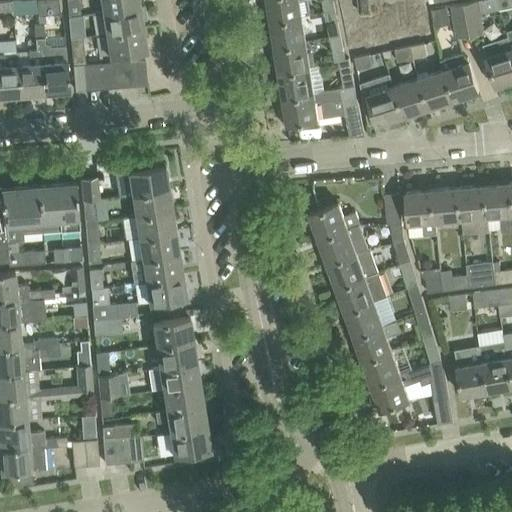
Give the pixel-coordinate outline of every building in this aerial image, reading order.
[(38,12),(38,15),(39,15),(37,0),(21,0),(12,1),(13,14),(38,12)] [(58,0),(37,0),(39,15),(43,15),(61,13),(58,0)] [(67,0),(69,16),(81,15),(79,0),(67,0)] [(140,5),(139,0),(100,0),(103,11),(140,5)] [(271,20),(302,15),(299,0),(267,0),(268,4),(264,5),(266,20),(271,19),(271,20)] [(355,11),(362,44),(425,31),(418,0),(383,0),(385,5),(355,11)] [(476,0),(465,2),(469,33),(484,30),(481,13),(478,0),(476,0)] [(511,0),(497,0),(500,10),(511,7),(511,0)] [(0,1),(0,15),(13,14),(12,1),(0,1)] [(456,36),(469,33),(465,2),(450,5),(456,36)] [(106,33),(144,26),(142,18),(147,17),(145,4),(140,5),(103,11),(106,33)] [(450,24),(446,7),(430,10),(434,27),(450,24)] [(82,34),(81,15),(69,16),(71,35),(82,34)] [(272,29),(266,30),(269,46),(275,45),(306,41),(302,15),(271,20),(272,29)] [(338,22),(327,24),(330,37),(340,35),(338,22)] [(44,23),(35,24),(36,37),(45,37),(44,23)] [(147,49),(144,26),(106,33),(110,55),(147,49)] [(340,35),(330,37),(335,61),(345,59),(340,35)] [(483,43),(487,56),(496,85),(511,80),(511,45),(509,35),(483,43)] [(51,43),(45,42),(45,37),(36,37),(37,50),(41,49),(44,92),(70,90),(68,70),(67,59),(66,44),(51,45),(51,43)] [(72,38),(74,65),(83,64),(86,64),(84,37),(72,38)] [(312,50),(308,51),(306,41),(275,45),(276,56),(271,56),(273,71),(278,70),(279,71),(310,65),(314,65),(312,50)] [(425,42),(410,45),(413,58),(427,55),(425,42)] [(398,61),(413,58),(410,45),(395,48),(398,61)] [(20,94),(44,92),(41,49),(37,50),(29,50),(30,62),(17,63),(20,94)] [(0,52),(0,95),(20,94),(16,52),(1,53),(0,52)] [(441,60),(444,69),(453,99),(479,91),(470,61),(468,56),(462,53),(441,60)] [(134,60),(136,84),(148,83),(146,59),(134,60)] [(136,84),(134,60),(121,61),(123,85),(136,84)] [(109,62),(111,86),(123,85),(121,61),(109,62)] [(109,62),(96,63),(99,87),(111,86),(109,62)] [(85,88),(99,87),(96,63),(86,64),(83,64),(85,88)] [(76,89),(85,88),(83,64),(74,65),(74,69),(76,89)] [(283,97),(314,92),(310,65),(279,71),(280,82),(277,83),(279,97),(283,96),(283,97)] [(419,77),(428,107),(453,99),(444,69),(419,77)] [(343,87),(354,85),(352,72),(341,74),(343,87)] [(394,86),(390,74),(360,83),(369,123),(376,120),(377,123),(403,115),(394,86)] [(419,77),(394,86),(403,115),(428,107),(419,77)] [(314,92),(283,97),(284,107),(280,107),(282,123),(287,123),(318,118),(344,114),(348,136),(363,135),(358,104),(354,85),(343,87),(340,88),(330,89),(314,92)] [(119,195),(132,193),(169,187),(166,165),(115,173),(119,195)] [(98,176),(82,178),(84,200),(96,199),(99,198),(98,176)] [(80,228),(79,218),(76,181),(63,182),(63,184),(57,185),(61,230),(80,228)] [(511,183),(511,182),(486,184),(488,216),(500,215),(501,228),(501,231),(511,230),(511,183)] [(39,184),(43,231),(61,230),(57,185),(51,185),(51,183),(39,184)] [(23,232),(43,231),(39,184),(27,185),(27,187),(15,188),(15,186),(8,187),(9,197),(3,197),(6,223),(17,222),(19,241),(24,238),(23,232)] [(489,229),(490,229),(488,216),(486,184),(459,186),(462,218),(463,233),(489,231),(489,229)] [(433,189),(436,221),(462,218),(459,186),(433,189)] [(3,197),(9,197),(8,187),(0,187),(0,260),(3,260),(8,260),(9,265),(19,264),(18,251),(20,251),(19,241),(17,222),(6,223),(3,197)] [(169,187),(132,193),(136,215),(173,209),(169,187)] [(437,234),(436,221),(433,189),(406,191),(408,211),(409,223),(423,222),(423,234),(437,234)] [(385,193),(387,223),(391,223),(402,223),(399,191),(385,193)] [(85,218),(97,217),(96,199),(84,200),(85,218)] [(356,211),(344,215),(339,201),(309,212),(310,213),(306,214),(306,215),(311,229),(315,227),(318,237),(348,226),(356,223),(360,222),(356,211)] [(139,236),(176,230),(173,209),(136,215),(139,236)] [(348,226),(318,237),(322,247),(323,247),(328,260),(327,260),(327,261),(365,248),(356,223),(348,226)] [(402,223),(391,223),(392,236),(394,243),(405,241),(403,235),(402,223)] [(87,245),(99,244),(98,224),(86,225),(87,245)] [(142,258),(180,252),(176,230),(139,236),(142,258)] [(400,262),(410,259),(405,241),(394,243),(400,262)] [(100,262),(99,244),(87,245),(88,262),(100,262)] [(71,246),(62,247),(63,260),(72,259),(71,246)] [(369,246),(365,248),(327,261),(331,272),(332,271),(336,284),(335,285),(336,286),(379,271),(369,246)] [(54,261),(63,260),(62,247),(52,248),(54,261)] [(19,264),(39,262),(38,250),(20,251),(18,251),(19,264)] [(146,280),(183,274),(180,252),(142,258),(146,280)] [(400,262),(408,287),(418,283),(410,259),(400,262)] [(467,275),(469,286),(495,283),(493,262),(493,260),(466,263),(467,274),(467,275)] [(495,283),(511,280),(511,267),(500,269),(499,261),(493,262),(495,283)] [(83,265),(70,266),(71,284),(61,285),(62,292),(85,290),(83,265)] [(101,268),(89,269),(91,288),(103,287),(101,268)] [(28,284),(16,285),(15,271),(5,271),(0,271),(0,296),(17,296),(29,294),(29,290),(28,284)] [(388,295),(379,271),(336,286),(340,296),(341,296),(345,309),(344,309),(345,310),(375,300),(388,295)] [(149,302),(167,299),(187,296),(183,274),(146,280),(149,302)] [(454,288),(469,286),(467,275),(467,274),(453,275),(454,288)] [(428,291),(443,290),(441,275),(425,277),(426,279),(428,291)] [(103,287),(91,288),(94,319),(121,317),(121,316),(137,314),(136,300),(109,303),(108,286),(103,286),(103,287)] [(511,286),(496,288),(499,303),(511,301),(511,286)] [(54,288),(41,289),(29,290),(29,294),(29,299),(33,298),(44,297),(54,296),(54,288)] [(482,305),(499,303),(496,288),(480,291),(482,305)] [(449,298),(444,299),(445,308),(450,307),(450,309),(468,307),(467,301),(466,292),(449,295),(449,298)] [(33,298),(29,299),(29,294),(17,296),(0,296),(0,321),(19,320),(35,319),(33,298)] [(426,308),(424,303),(422,296),(412,300),(415,312),(426,308)] [(354,333),(383,324),(375,300),(345,310),(348,321),(350,320),(354,333)] [(74,316),(86,314),(85,301),(73,302),(74,316)] [(415,312),(423,337),(433,333),(426,308),(415,312)] [(74,327),(87,326),(86,314),(74,316),(72,316),(74,327)] [(157,345),(194,339),(190,316),(153,322),(157,345)] [(95,334),(122,332),(121,317),(94,319),(95,334)] [(362,359),(392,348),(388,336),(400,331),(396,319),(383,324),(354,333),(353,334),(357,345),(358,345),(363,358),(362,358),(362,359)] [(0,346),(21,345),(21,341),(19,320),(0,321),(0,346)] [(503,328),(478,332),(481,344),(488,390),(511,386),(511,380),(505,340),(503,328)] [(46,347),(58,346),(58,338),(46,339),(46,347)] [(33,348),(46,347),(46,339),(33,340),(33,344),(33,348)] [(157,345),(160,366),(197,360),(194,339),(157,345)] [(47,355),(46,347),(33,348),(33,344),(21,345),(0,346),(0,371),(40,368),(39,355),(47,355)] [(481,344),(455,349),(463,395),(488,390),(481,344)] [(431,362),(441,358),(437,346),(427,349),(431,362)] [(371,384),(401,373),(392,348),(362,359),(366,370),(367,369),(372,382),(371,383),(371,384)] [(77,364),(91,363),(89,350),(76,351),(77,364)] [(108,352),(96,352),(98,371),(109,370),(109,366),(108,352)] [(449,397),(445,369),(441,358),(431,362),(401,373),(371,384),(375,393),(370,395),(376,410),(380,408),(380,409),(410,398),(405,384),(421,379),(422,384),(431,381),(434,399),(449,397)] [(160,366),(149,368),(152,390),(163,388),(201,382),(197,360),(160,366)] [(37,368),(0,371),(0,396),(89,389),(93,388),(91,363),(77,364),(76,365),(77,384),(39,387),(37,368)] [(118,372),(97,374),(100,396),(111,395),(111,396),(120,395),(120,394),(130,394),(128,371),(118,372)] [(167,410),(204,404),(201,382),(163,388),(167,410)] [(39,398),(90,394),(89,389),(0,396),(0,420),(27,418),(26,407),(40,405),(39,398)] [(113,414),(111,396),(111,395),(100,396),(101,415),(113,414)] [(207,425),(204,404),(167,410),(155,411),(157,421),(168,419),(170,431),(207,425)] [(27,418),(0,420),(0,445),(43,441),(43,447),(57,446),(56,437),(45,438),(44,430),(28,431),(27,418)] [(133,436),(133,435),(131,423),(112,425),(115,437),(128,436),(133,436)] [(102,426),(103,438),(115,437),(112,425),(102,426)] [(211,448),(207,425),(170,431),(174,454),(211,448)] [(141,434),(133,435),(133,436),(128,436),(129,460),(143,459),(141,434)] [(67,436),(56,437),(57,446),(68,445),(67,436)] [(129,460),(128,436),(115,437),(116,461),(129,460)] [(103,438),(105,462),(116,461),(115,437),(103,438)] [(99,463),(100,463),(98,438),(97,438),(83,439),(85,464),(99,463)] [(74,465),(85,464),(83,439),(72,440),(74,465)] [(45,467),(43,447),(43,441),(0,445),(0,454),(1,471),(45,467)]
